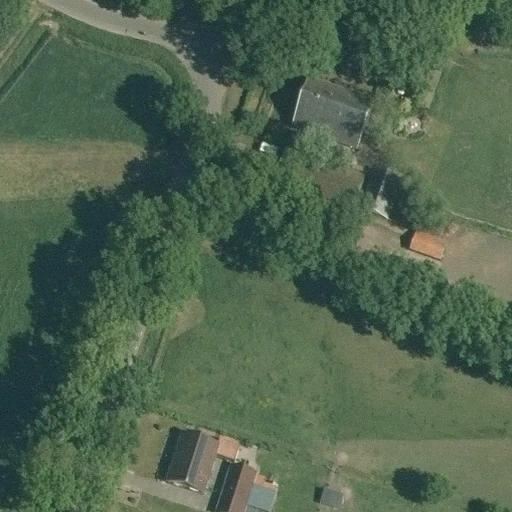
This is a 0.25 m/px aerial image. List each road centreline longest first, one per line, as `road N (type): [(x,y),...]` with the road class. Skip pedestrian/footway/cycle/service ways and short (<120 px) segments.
road 1 (unclassified): [(66,511),(230,40)]
road 2 (unclassified): [(511,35),(230,40)]
road 3 (unclassified): [(230,40),(176,38),(61,0)]
